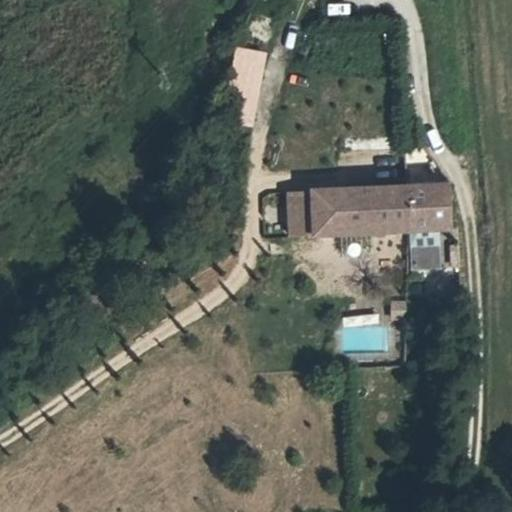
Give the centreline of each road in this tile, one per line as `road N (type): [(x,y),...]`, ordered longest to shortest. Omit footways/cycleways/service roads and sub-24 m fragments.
road 1 (track): [(463,511),(471,434),(469,263),(455,0)]
road 2 (track): [(0,442),(249,273)]
